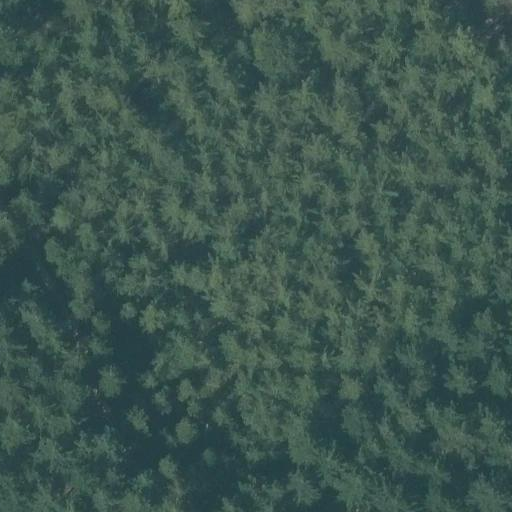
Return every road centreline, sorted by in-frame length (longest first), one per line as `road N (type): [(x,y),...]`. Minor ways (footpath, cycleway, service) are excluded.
road 1 (track): [(173,511),(104,417),(45,261),(0,205)]
road 2 (track): [(511,419),(383,511)]
